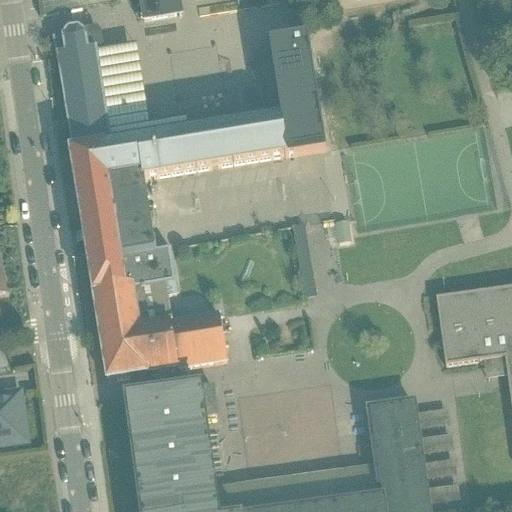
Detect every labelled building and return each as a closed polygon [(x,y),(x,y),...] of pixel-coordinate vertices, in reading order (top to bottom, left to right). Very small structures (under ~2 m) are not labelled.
[(91,0),(92,11),(148,9),(147,0),(91,0)] [(153,0),(158,34),(201,28),(197,0),(153,0)] [(46,37),(101,392),(224,373),(217,327),(156,336),(151,305),(174,301),(167,256),(151,258),(140,191),(327,163),(309,46),(266,52),(276,121),(110,146),(92,30),(46,37)] [(511,290),(437,300),(445,365),(479,360),(482,387),(507,384),(511,423),(511,290)] [(0,458),(32,453),(21,387),(0,390),(0,458)] [(196,388),(116,399),(132,511),(423,511),(408,406),(358,412),(365,478),(212,500),(196,388)]
